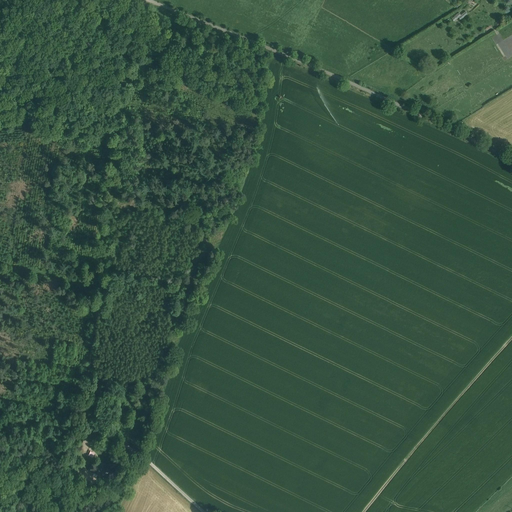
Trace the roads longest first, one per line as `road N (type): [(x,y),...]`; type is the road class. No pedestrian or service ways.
road 1 (track): [(146,0),(115,130),(81,431)]
road 2 (track): [(511,339),(364,511)]
